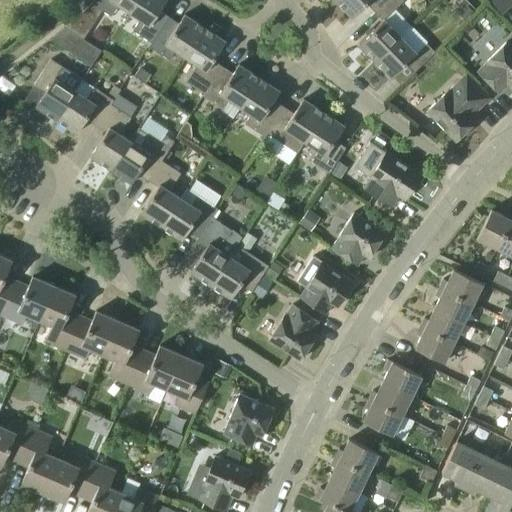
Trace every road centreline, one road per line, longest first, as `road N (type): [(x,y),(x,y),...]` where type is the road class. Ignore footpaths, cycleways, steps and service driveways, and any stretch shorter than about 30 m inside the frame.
road 1 (residential): [(0,152),(28,179),(76,201),(130,281),(317,405)]
road 2 (residential): [(468,183),(314,60),(308,30),(280,0)]
road 3 (residential): [(317,405),(468,183)]
